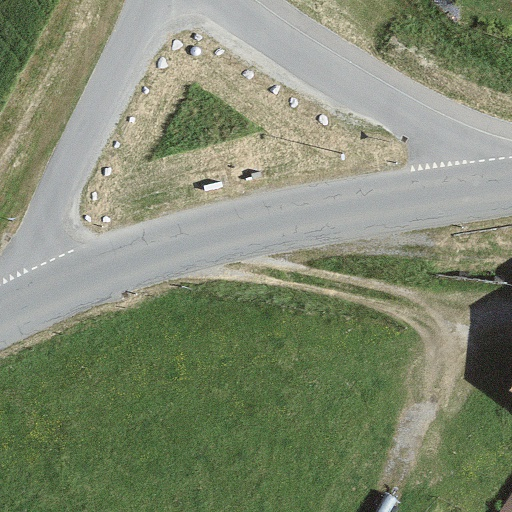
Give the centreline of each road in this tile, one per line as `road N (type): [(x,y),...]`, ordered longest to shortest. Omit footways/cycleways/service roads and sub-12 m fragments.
road 1 (tertiary): [(496,190),(225,229),(4,311)]
road 2 (unclassified): [(204,0),(496,190)]
road 3 (unclassified): [(4,311),(160,0)]
